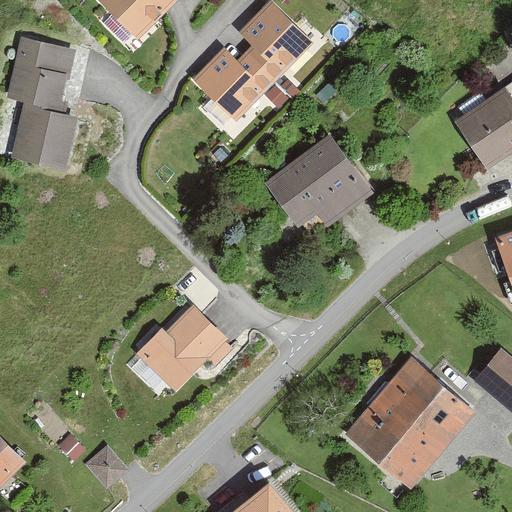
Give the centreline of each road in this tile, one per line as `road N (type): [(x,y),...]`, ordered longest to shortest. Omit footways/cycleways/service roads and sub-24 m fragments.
road 1 (residential): [(299,348),(131,195),(131,156),(142,130),(168,105)]
road 2 (unclassified): [(299,348),(410,245),(511,191)]
road 3 (unclassified): [(129,511),(299,348)]
